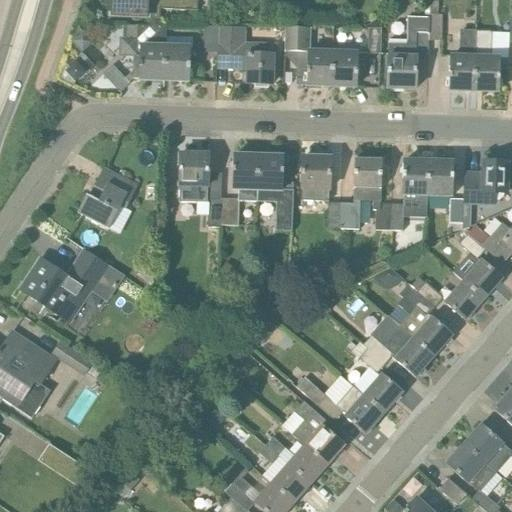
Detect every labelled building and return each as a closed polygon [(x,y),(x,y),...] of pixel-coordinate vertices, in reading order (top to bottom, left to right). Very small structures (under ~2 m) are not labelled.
[(110,0),(110,18),(159,20),(159,11),(197,13),(198,0),(110,0)] [(430,7),(429,16),(437,16),(438,3),(430,3),(430,7)] [(429,41),(442,42),(443,16),(437,16),(429,16),(429,19),(429,41)] [(428,55),(429,41),(429,19),(424,19),(406,18),(405,42),(388,41),(387,58),(388,58),(387,90),(415,91),(416,55),(428,55)] [(140,81),(164,82),(165,48),(165,38),(165,27),(135,26),(135,27),(123,27),(123,39),(118,39),(118,57),(132,58),(139,65),(139,69),(140,69),(140,81)] [(92,44),(81,32),(77,28),(73,40),(70,42),(81,54),(92,44)] [(205,28),(204,53),(217,53),(217,28),(205,28)] [(244,45),(245,29),(217,28),(217,53),(217,69),(248,71),(247,85),(271,86),(272,57),(260,57),(261,46),(244,45)] [(308,87),(332,88),(333,53),(297,52),(297,29),(284,28),(284,53),(296,54),(296,79),(308,80),(308,87)] [(368,29),(367,54),(380,55),(381,29),(368,29)] [(450,92),(474,93),(475,58),(475,31),(475,33),(461,33),(460,58),(451,58),(450,75),(449,75),(449,79),(450,79),(450,92)] [(475,58),(474,93),(498,93),(498,81),(499,81),(500,76),(498,76),(499,59),(491,59),(491,32),(476,32),(476,31),(475,31),(475,58)] [(165,48),(164,82),(188,83),(188,71),(190,71),(190,66),(188,66),(189,52),(191,53),(192,39),(165,38),(165,48)] [(333,53),(332,88),(356,89),(356,76),(357,76),(357,72),(356,72),(357,54),(333,53)] [(66,64),(69,68),(75,62),(72,59),(66,64)] [(105,73),(124,89),(133,79),(114,62),(105,73)] [(206,201),(207,200),(207,188),(208,156),(180,155),(179,188),(179,204),(206,204),(206,201)] [(238,191),(237,201),(238,203),(257,203),(258,158),(235,157),(234,169),(233,169),(233,174),(234,174),(234,191),(238,191)] [(258,158),(257,203),(276,204),(275,233),(291,233),(292,192),(282,191),(282,175),(283,175),(283,171),(282,171),(282,158),(258,158)] [(301,202),(329,203),(330,160),(302,159),(301,202)] [(341,205),(341,230),(359,231),(360,202),(380,203),(382,162),(355,161),(353,206),(341,205)] [(403,197),(428,198),(429,163),(404,162),(404,175),(403,175),(402,179),(404,179),(403,197)] [(429,163),(428,198),(452,199),(452,181),(453,181),(453,176),(452,176),(452,164),(429,163)] [(465,179),(465,202),(465,205),(495,205),(495,194),(506,194),(507,166),(483,165),(483,179),(465,179)] [(103,169),(92,192),(94,193),(90,199),(86,197),(77,214),(110,231),(122,208),(127,211),(138,187),(103,169)] [(219,227),(220,201),(208,200),(208,201),(207,229),(219,229),(219,227)] [(450,200),(449,225),(462,225),(463,201),(450,200)] [(238,203),(237,201),(220,201),(219,227),(237,228),(238,203)] [(341,230),(341,205),(328,205),(328,230),(341,230)] [(391,232),(392,206),(378,206),(375,206),(374,232),(391,232)] [(403,206),(392,206),(391,232),(402,233),(403,206)] [(504,226),(504,227),(501,224),(488,238),(481,247),(486,251),(502,265),(511,252),(511,232),(511,233),(504,226)] [(462,231),(462,225),(449,225),(449,236),(462,233),(462,231)] [(468,235),(481,247),(488,238),(475,227),(468,235)] [(459,246),(477,261),(486,251),(481,247),(468,235),(459,246)] [(85,252),(67,279),(40,261),(19,291),(69,325),(108,268),(85,252)] [(238,273),(225,263),(217,273),(230,283),(238,273)] [(483,264),(465,284),(484,301),(502,280),(483,264)] [(383,290),(391,291),(398,286),(402,282),(390,269),(373,278),(383,290)] [(182,289),(170,283),(161,299),(174,305),(182,289)] [(424,283),(416,293),(434,309),(443,299),(424,283)] [(484,301),(465,284),(445,305),(465,322),(484,301)] [(408,316),(398,328),(413,340),(434,358),(452,337),(432,319),(428,316),(434,309),(416,293),(407,285),(398,296),(401,300),(396,306),(408,316)] [(268,300),(255,299),(254,320),(268,315),(268,300)] [(366,350),(384,366),(391,358),(415,379),(434,358),(413,340),(398,328),(386,318),(370,337),(362,347),(366,350)] [(206,335),(196,328),(188,339),(199,346),(206,335)] [(40,386),(55,363),(12,334),(0,351),(0,399),(31,420),(49,393),(40,386)] [(258,350),(264,344),(253,335),(248,341),(258,350)] [(241,358),(222,341),(210,355),(229,372),(241,358)] [(83,378),(92,364),(60,343),(51,357),(83,378)] [(358,360),(366,350),(362,347),(359,344),(350,354),(358,360)] [(378,374),(384,366),(366,350),(358,360),(368,369),(376,376),(378,374)] [(352,388),(363,398),(383,416),(402,394),(381,376),(378,374),(376,376),(368,369),(352,388)] [(383,416),(363,398),(352,388),(351,389),(335,407),(304,379),(296,388),(335,423),(342,414),(346,417),(345,418),(365,436),(383,416)] [(511,392),(494,411),(511,427),(511,392)] [(291,437),(304,448),(305,447),(327,467),(345,448),(322,428),(326,423),(303,403),(293,414),(303,423),(291,437)] [(214,430),(223,419),(213,410),(204,420),(214,430)] [(480,426),(463,446),(496,475),(511,457),(511,452),(511,453),(503,446),(480,426)] [(94,449),(78,438),(68,453),(85,464),(94,449)] [(272,439),(265,446),(278,457),(284,450),(272,439)] [(95,477),(49,446),(37,463),(84,495),(95,477)] [(265,446),(258,454),(270,465),(278,457),(265,446)] [(483,511),(496,511),(497,511),(499,510),(480,493),(496,475),(463,446),(446,465),(477,493),(470,501),(483,511)] [(305,447),(304,448),(288,466),(311,486),(327,467),(305,447)] [(311,486),(288,466),(271,486),(294,505),(311,486)] [(109,487),(124,500),(139,482),(124,469),(109,487)] [(232,499),(246,511),(248,511),(255,505),(262,511),(288,511),(294,505),(271,486),(256,504),(246,496),(253,489),(240,478),(233,486),(226,494),(232,499)] [(447,480),(438,491),(456,507),(465,496),(447,480)] [(226,494),(233,486),(229,482),(222,490),(226,494)] [(90,510),(92,511),(100,511),(107,505),(100,498),(90,510)] [(246,511),(232,499),(220,511),(246,511)] [(393,501),(384,511),(401,511),(403,510),(393,501)] [(405,511),(428,511),(416,501),(405,511)]
